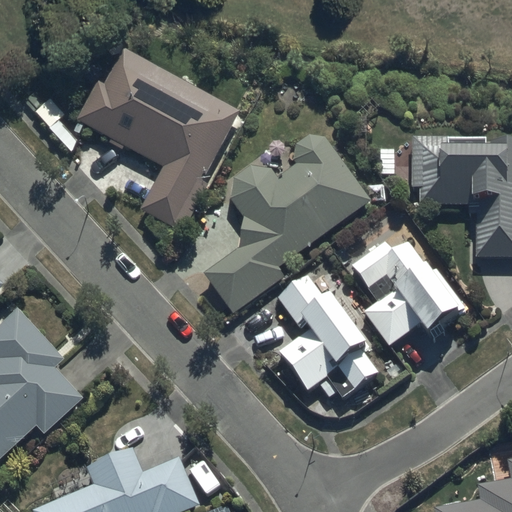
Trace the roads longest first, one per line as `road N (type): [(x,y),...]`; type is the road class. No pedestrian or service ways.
road 1 (residential): [(0,158),(281,455),(311,505)]
road 2 (residential): [(311,505),(511,377)]
